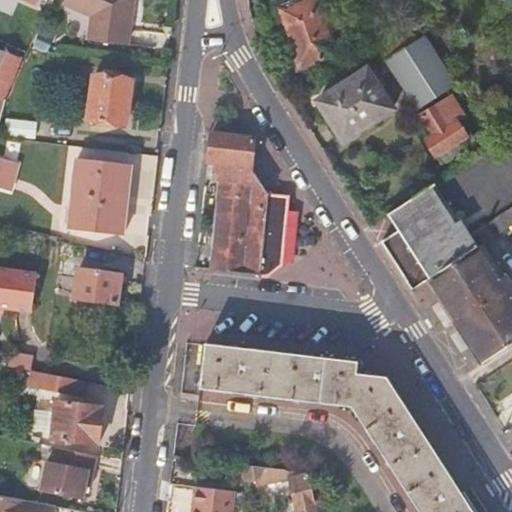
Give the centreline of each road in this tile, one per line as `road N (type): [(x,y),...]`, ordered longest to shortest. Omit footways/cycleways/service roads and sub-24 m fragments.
road 1 (residential): [(511,489),(275,121),(236,36)]
road 2 (residential): [(193,43),(141,511)]
